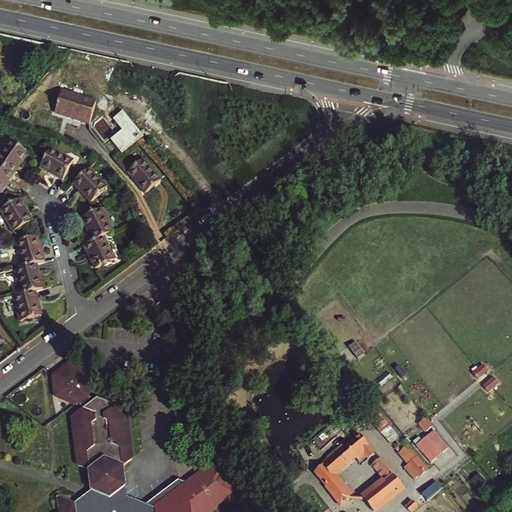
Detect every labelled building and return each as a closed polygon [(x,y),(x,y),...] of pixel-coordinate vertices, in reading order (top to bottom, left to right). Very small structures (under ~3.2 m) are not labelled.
[(101,104),(66,95),(60,116),(95,125),(101,104)] [(30,155),(12,142),(0,159),(0,165),(15,176),(30,155)] [(76,165),(53,151),(43,169),(65,183),(76,165)] [(164,181),(147,160),(131,172),(148,193),(164,181)] [(0,197),(15,176),(0,165),(0,197)] [(90,171),(74,186),(92,206),(108,191),(90,171)] [(19,201),(0,211),(13,234),(32,223),(19,201)] [(112,233),(102,210),(83,218),(93,242),(103,238),(112,233)] [(44,262),(36,236),(16,242),(22,268),(35,264),(44,262)] [(93,242),(83,247),(94,271),(114,262),(103,238),(93,242)] [(42,289),(35,264),(22,268),(15,270),(21,295),(34,292),(42,289)] [(21,295),(13,298),(21,323),(41,317),(34,292),(21,295)] [(484,364),(475,373),(481,379),(491,370),(484,364)] [(204,511),(219,501),(219,498),(218,495),(218,493),(218,490),(219,487),(220,485),(221,483),(223,481),(228,476),(228,471),(209,463),(184,482),(176,478),(162,490),(162,500),(147,511),(129,504),(128,495),(124,464),(132,457),(125,408),(97,398),(93,401),(88,394),(91,391),(87,370),(70,365),(54,376),(57,396),(75,404),(79,401),(84,407),(73,416),(75,432),(80,465),(90,469),(92,489),(87,492),(76,500),(67,497),(59,503),(60,511),(204,511)] [(418,446),(434,463),(451,446),(435,430),(418,446)] [(326,470),(318,476),(341,507),(350,500),(333,477),(356,459),(361,465),(367,460),(384,483),(363,498),(373,511),(403,489),(363,437),(347,449),(345,446),(328,458),(330,461),(323,466),(326,470)] [(397,454),(418,479),(430,469),(410,444),(397,454)] [(230,492),(228,476),(223,481),(221,483),(220,485),(219,487),(218,490),(218,493),(218,495),(219,498),(219,501),(230,492)] [(146,503),(128,495),(129,504),(147,511),(162,500),(162,490),(146,503)] [(57,493),(59,503),(67,497),(57,493)]
